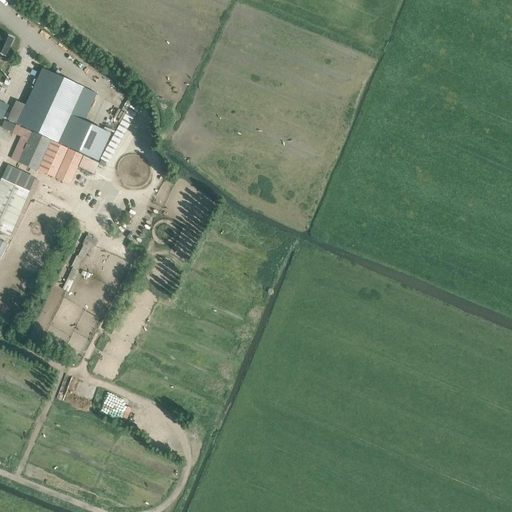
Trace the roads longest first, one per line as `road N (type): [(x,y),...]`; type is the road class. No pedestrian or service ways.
road 1 (track): [(151,511),(173,496),(186,466),(184,444),(167,417),(0,342)]
road 2 (unknown): [(9,0),(138,98),(134,130)]
road 3 (unknown): [(134,130),(111,173),(112,188),(124,195),(146,190),(154,181),(147,156)]
road 4 (track): [(16,479),(64,369)]
